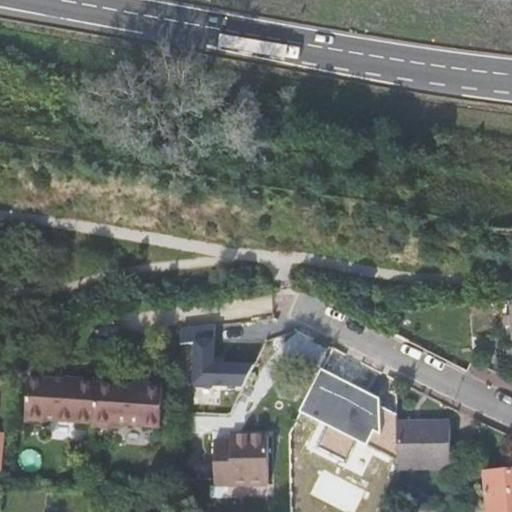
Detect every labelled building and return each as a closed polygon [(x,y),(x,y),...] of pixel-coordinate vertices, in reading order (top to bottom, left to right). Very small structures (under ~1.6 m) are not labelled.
[(218,360),(219,324),(193,324),(192,385),(251,386),(251,361),(218,360)] [(95,424),(97,384),(68,382),(30,380),(27,422),(49,424),(50,421),(95,424)] [(136,386),(97,384),(95,424),(94,427),(117,428),(117,425),(162,428),(165,388),(136,386)] [(450,424),(398,424),(398,470),(451,469),(450,424)] [(239,445),(215,445),(216,486),(269,486),(268,438),(239,438),(239,445)] [(382,450),(321,451),(322,494),(382,493),(382,450)] [(511,511),(511,470),(484,473),(487,508),(486,511),(511,511)]
